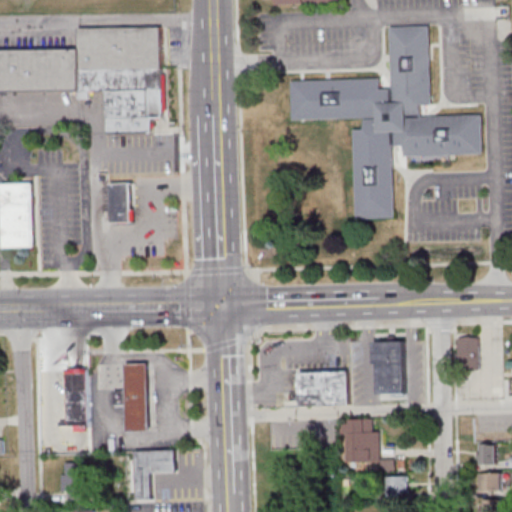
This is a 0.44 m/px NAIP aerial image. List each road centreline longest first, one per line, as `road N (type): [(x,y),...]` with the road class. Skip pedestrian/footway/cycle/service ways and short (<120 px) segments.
road 1 (residential): [(444,511),(441,300)]
road 2 (residential): [(28,511),(21,307)]
road 3 (tertiary): [(225,306),(220,117)]
road 4 (secondary): [(232,491),(225,306)]
road 5 (tertiary): [(225,306),(69,307)]
road 6 (secondary): [(370,302),(225,306)]
